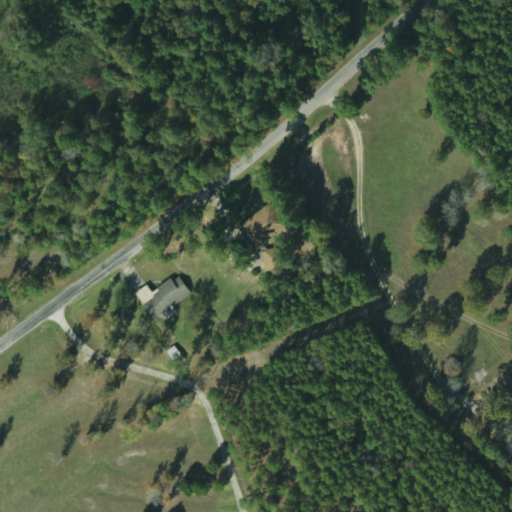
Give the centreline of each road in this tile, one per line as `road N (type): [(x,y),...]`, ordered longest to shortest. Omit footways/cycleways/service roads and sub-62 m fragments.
road 1 (residential): [(0,342),(246,162),(422,0)]
road 2 (residential): [(239,511),(193,389),(158,372),(95,359),(50,305)]
